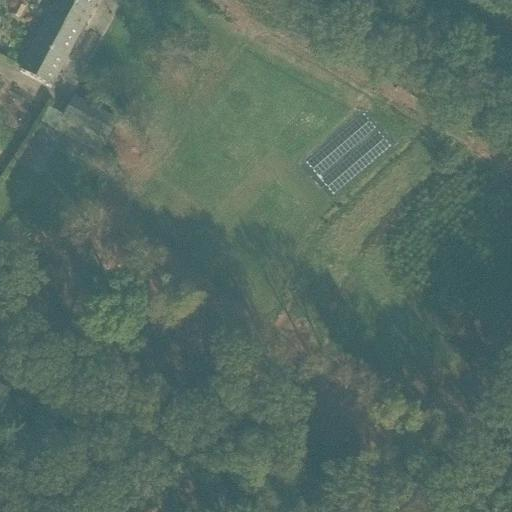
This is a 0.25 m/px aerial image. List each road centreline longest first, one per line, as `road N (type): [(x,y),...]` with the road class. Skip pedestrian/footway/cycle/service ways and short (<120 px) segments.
road 1 (unclassified): [(0,315),(257,466)]
road 2 (unclassified): [(511,65),(397,0)]
